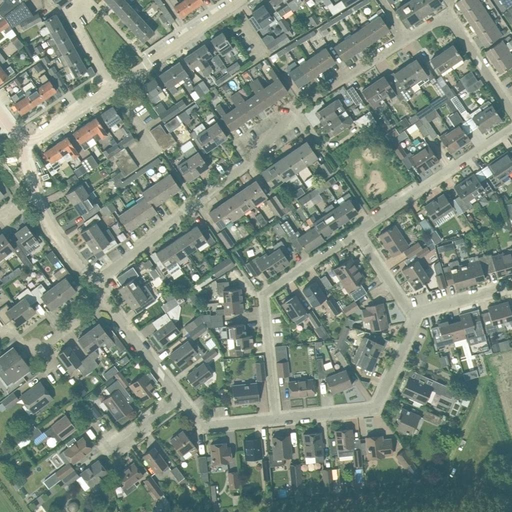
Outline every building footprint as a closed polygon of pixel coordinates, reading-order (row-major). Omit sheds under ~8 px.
[(0,0),(0,17),(2,16),(22,1),(21,0),(0,0)] [(118,0),(111,7),(119,16),(130,6),(124,0),(118,0)] [(154,0),(161,10),(165,7),(160,0),(154,0)] [(173,6),(174,9),(180,17),(192,9),(185,0),(182,0),(178,3),(176,0),(169,0),(173,6)] [(185,0),(192,9),(203,2),(202,0),(185,0)] [(269,0),(275,8),(281,17),(286,14),(285,13),(291,9),(290,7),(284,0),(269,0)] [(422,0),(410,0),(408,2),(419,19),(423,16),(422,14),(428,10),(429,12),(430,11),(422,0)] [(438,0),(422,0),(430,11),(434,8),(433,6),(439,2),(440,4),(441,4),(438,0)] [(459,0),(456,2),(463,13),(480,2),(478,0),(459,0)] [(511,0),(500,0),(508,11),(511,17),(511,16),(511,0)] [(2,16),(9,25),(10,25),(11,27),(32,15),(23,1),(2,16)] [(419,19),(408,2),(396,10),(407,26),(413,23),(411,21),(417,17),(418,19),(419,19)] [(463,13),(470,25),(487,13),(480,2),(463,13)] [(358,3),(348,9),(351,13),(360,8),(358,3)] [(263,5),(252,12),(262,28),(269,23),(271,26),(277,21),(273,15),(271,17),(263,5)] [(119,16),(127,25),(138,15),(130,6),(119,16)] [(161,10),(171,24),(175,21),(165,7),(161,10)] [(379,16),(370,22),(380,36),(389,30),(384,24),(389,20),(381,8),(376,12),(379,16)] [(348,9),(339,15),(342,19),(351,13),(348,9)] [(20,23),(23,29),(41,20),(37,13),(20,23)] [(470,25),(478,36),(495,25),(487,13),(470,25)] [(42,36),(48,33),(62,25),(55,14),(44,21),(47,25),(39,30),(42,36)] [(309,18),(314,26),(320,22),(315,14),(309,18)] [(127,25),(135,34),(146,23),(138,15),(127,25)] [(339,15),(330,20),(332,25),(342,19),(339,15)] [(0,31),(3,29),(6,34),(10,39),(16,35),(12,29),(9,25),(2,16),(0,17),(0,31)] [(291,29),(283,17),(277,21),(285,33),(288,37),(292,34),(289,30),(291,29)] [(321,26),(317,28),(320,33),(324,30),(332,25),(330,20),(321,26)] [(370,22),(361,28),(371,42),(380,36),(370,22)] [(146,23),(135,34),(143,42),(154,32),(146,23)] [(50,46),(68,36),(62,25),(48,33),(51,38),(47,40),(50,46)] [(478,36),(485,47),(502,36),(495,25),(478,36)] [(361,28),(352,34),(362,48),(371,42),(361,28)] [(314,30),(304,36),(307,40),(316,34),(314,30)] [(211,40),(216,48),(222,56),(233,49),(222,32),(211,40)] [(288,37),(285,33),(265,45),(270,52),(289,40),(288,37)] [(352,34),(343,40),(353,55),(362,48),(352,34)] [(19,39),(16,35),(11,39),(14,43),(19,39)] [(51,46),(57,57),(74,48),(68,36),(50,46),(51,46)] [(304,36),(294,42),(297,46),(307,40),(304,36)] [(334,46),(338,52),(343,61),(353,55),(343,40),(334,46)] [(485,52),(492,63),(509,52),(502,41),(485,52)] [(294,42),(285,47),(288,52),(297,46),(294,42)] [(204,44),(194,51),(209,74),(214,71),(206,59),(212,55),(204,44)] [(452,45),(442,52),(450,65),(453,69),(464,62),(452,45)] [(285,47),(276,53),(279,58),(287,53),(288,52),(285,47)] [(58,57),(64,68),(80,59),(74,48),(57,57),(58,57)] [(325,48),(316,54),(325,68),(335,62),(325,48)] [(184,58),(189,66),(191,69),(197,65),(205,77),(209,74),(194,51),(184,58)] [(431,60),(436,68),(439,73),(450,65),(442,52),(431,60)] [(511,55),(509,52),(492,63),(500,74),(511,65),(511,55)] [(316,54),(307,60),(316,74),(325,68),(316,54)] [(80,59),(64,68),(67,73),(70,72),(73,78),(86,70),(80,59)] [(416,59),(405,67),(419,87),(429,80),(436,91),(441,88),(426,66),(422,69),(416,59)] [(307,60),(298,66),(307,80),(316,74),(307,60)] [(179,61),(169,68),(178,81),(183,78),(187,85),(192,81),(188,75),(179,61)] [(227,69),(229,72),(230,74),(231,74),(240,67),(237,62),(227,69)] [(34,66),(38,72),(44,68),(40,63),(34,66)] [(0,66),(0,82),(8,76),(14,71),(10,66),(4,71),(0,66)] [(53,74),(56,79),(59,85),(64,83),(60,77),(58,71),(56,72),(53,66),(48,69),(52,74),(53,74)] [(298,66),(297,67),(289,72),(298,86),(307,80),(298,66)] [(397,84),(396,85),(405,98),(407,102),(411,98),(409,95),(419,88),(419,87),(405,67),(392,76),(397,84)] [(159,75),(164,83),(168,88),(172,94),(178,91),(173,85),(178,81),(169,68),(159,75)] [(228,74),(215,81),(217,84),(231,75),(231,74),(230,74),(229,72),(227,69),(225,70),(228,74)] [(274,81),(269,84),(278,98),(288,92),(272,69),(268,72),(274,81)] [(466,88),(477,81),(474,75),(470,78),(467,73),(460,79),(462,83),(466,88)] [(43,84),(37,88),(44,99),(56,91),(44,74),(39,78),(43,84)] [(20,76),(14,79),(18,85),(24,82),(20,76)] [(383,76),(373,83),(383,98),(388,95),(390,98),(395,95),(399,101),(405,98),(396,85),(391,88),(383,76)] [(161,100),(166,97),(166,96),(168,94),(164,88),(162,90),(154,78),(142,86),(150,98),(157,93),(161,100)] [(257,79),(253,82),(269,105),(278,98),(269,84),(263,88),(257,79)] [(477,81),(466,88),(470,93),(475,90),(483,84),(480,79),(477,81)] [(198,84),(205,94),(210,90),(203,80),(198,84)] [(255,94),(250,97),(259,111),(269,105),(253,82),(249,85),(255,94)] [(366,106),(369,111),(373,117),(374,119),(379,116),(374,109),(379,106),(377,102),(383,98),(373,83),(362,91),(370,103),(366,106)] [(193,87),(200,97),(205,94),(198,84),(193,87)] [(447,84),(441,88),(442,88),(445,93),(450,99),(451,98),(455,96),(447,84)] [(346,90),(352,99),(356,105),(362,101),(352,86),(346,90)] [(24,94),(26,96),(33,106),(44,99),(37,88),(31,92),(30,90),(24,94)] [(238,92),(234,95),(250,117),(259,111),(250,97),(244,101),(238,92)] [(20,100),(16,93),(10,97),(21,114),(33,106),(26,96),(20,100)] [(443,104),(446,102),(450,99),(445,93),(430,103),(434,109),(443,104)] [(236,106),(231,110),(240,124),(250,117),(234,95),(230,97),(236,106)] [(456,95),(455,96),(451,98),(457,108),(462,115),(467,112),(456,95)] [(451,98),(450,99),(446,102),(452,112),(457,108),(451,98)] [(182,99),(175,104),(179,111),(187,106),(182,99)] [(320,114),(317,116),(323,125),(345,111),(337,99),(328,105),(319,111),(320,114)] [(488,101),(479,107),(479,108),(492,126),(502,120),(489,102),(488,101)] [(434,109),(430,103),(415,114),(419,119),(434,109)] [(163,122),(179,111),(174,104),(166,110),(158,115),(159,117),(163,122)] [(215,107),(225,122),(231,130),(240,124),(231,110),(225,114),(219,104),(215,107)] [(101,114),(106,122),(109,127),(121,119),(112,106),(101,114)] [(479,108),(469,115),(482,133),(492,126),(479,108)] [(345,111),(323,125),(329,134),(332,132),(334,134),(342,129),(343,128),(352,122),(349,116),(345,111)] [(373,117),(369,111),(355,120),(360,127),(373,117)] [(455,127),(449,131),(460,147),(470,140),(460,125),(464,122),(457,111),(449,117),(455,127)] [(176,116),(164,124),(169,132),(170,132),(181,124),(176,116)] [(96,117),(84,125),(91,136),(98,132),(102,138),(107,135),(96,117)] [(424,117),(419,120),(426,129),(430,126),(424,117)] [(425,137),(429,134),(426,129),(419,120),(415,123),(425,137)] [(216,123),(206,129),(216,144),(227,138),(216,123)] [(149,131),(153,136),(164,129),(160,124),(149,131)] [(73,133),(78,141),(84,150),(90,147),(85,140),(91,136),(84,125),(73,133)] [(117,144),(121,150),(124,147),(135,140),(125,125),(120,129),(125,135),(122,137),(124,139),(117,144)] [(153,136),(156,141),(167,134),(164,129),(153,136)] [(196,136),(201,143),(206,151),(216,144),(206,129),(196,136)] [(439,137),(445,145),(450,154),(460,147),(449,131),(439,137)] [(156,141),(160,146),(173,137),(170,132),(169,132),(167,134),(156,141)] [(67,137),(55,145),(62,155),(68,151),(73,158),(78,154),(67,137)] [(160,146),(163,151),(177,142),(173,137),(160,146)] [(394,137),(389,141),(401,159),(406,155),(394,137)] [(113,155),(115,154),(121,150),(117,144),(114,139),(110,142),(113,146),(109,149),(113,155)] [(418,151),(429,168),(439,161),(425,140),(421,143),(420,142),(415,146),(418,151)] [(306,142),(296,149),(306,164),(311,161),(312,163),(318,159),(306,142)] [(55,145),(44,153),(50,162),(45,165),(52,175),(57,172),(56,169),(61,166),(60,165),(60,164),(66,160),(62,155),(55,145)] [(184,152),(188,159),(198,174),(208,167),(193,146),(184,152)] [(115,154),(119,159),(128,153),(124,147),(121,150),(115,154)] [(296,149),(284,157),(295,172),(306,164),(296,149)] [(401,159),(407,168),(412,165),(419,175),(429,168),(418,151),(412,155),(411,152),(406,155),(401,159)] [(511,158),(507,152),(497,158),(508,174),(511,171),(511,158)] [(119,159),(122,163),(131,157),(128,153),(119,159)] [(86,159),(93,169),(99,165),(92,155),(86,159)] [(118,166),(121,171),(122,172),(135,163),(131,157),(122,163),(118,166)] [(149,163),(152,167),(161,161),(158,157),(149,163)] [(284,157),(273,164),(284,180),(295,172),(284,157)] [(487,177),(493,185),(495,189),(504,183),(501,178),(508,174),(497,158),(487,165),(493,174),(487,177)] [(81,162),(88,172),(93,169),(86,159),(81,162)] [(198,174),(188,159),(177,166),(188,181),(192,178),(193,180),(198,176),(197,175),(198,174)] [(326,161),(320,165),(327,175),(332,171),(326,161)] [(112,178),(115,183),(121,179),(125,176),(130,173),(138,167),(135,163),(122,172),(121,171),(117,174),(112,177),(112,178)] [(140,169),(143,173),(152,167),(149,163),(140,169)] [(261,172),(267,180),(273,189),(279,186),(277,184),(284,180),(273,164),(261,172)] [(74,170),(79,177),(84,174),(79,166),(74,170)] [(131,175),(134,179),(143,173),(140,169),(131,175)] [(169,174),(160,180),(171,195),(180,189),(169,174)] [(474,174),(464,181),(474,196),(477,201),(493,191),(485,179),(480,182),(474,174)] [(122,181),(125,185),(134,179),(131,175),(122,181)] [(317,181),(313,176),(305,181),(309,187),(317,181)] [(334,177),(325,183),(329,188),(337,182),(334,177)] [(114,183),(118,190),(125,185),(122,181),(121,179),(115,183),(114,183)] [(160,180),(151,186),(162,201),(171,195),(160,180)] [(66,194),(73,204),(88,194),(85,189),(89,186),(85,181),(66,194)] [(255,181),(244,189),(255,204),(261,200),(265,205),(268,203),(278,218),(284,214),(281,209),(273,197),(268,201),(265,197),(266,197),(255,181)] [(454,199),(459,208),(463,212),(472,206),(468,200),(474,196),(464,181),(453,187),(459,196),(454,199)] [(325,183),(316,188),(320,194),(329,188),(325,183)] [(151,186),(143,192),(153,207),(162,201),(151,186)] [(301,187),(292,193),(296,198),(305,193),(301,187)] [(307,194),(310,200),(320,194),(316,188),(307,194)] [(244,189),(233,196),(243,212),(255,204),(244,189)] [(146,197),(137,203),(147,218),(156,212),(153,207),(143,192),(142,192),(146,197)] [(296,198),(292,193),(288,195),(291,199),(285,203),(279,193),(273,197),(281,209),(288,204),(291,202),(296,198)] [(340,205),(349,218),(358,212),(351,202),(354,200),(349,193),(342,197),(345,201),(340,205)] [(88,194),(73,204),(80,215),(81,214),(85,219),(101,209),(97,203),(95,205),(88,194)] [(424,207),(430,215),(434,221),(453,208),(443,194),(424,207)] [(233,196),(221,204),(232,220),(243,212),(233,196)] [(111,201),(107,204),(112,213),(117,210),(111,201)] [(137,203),(128,210),(138,224),(147,218),(137,203)] [(232,220),(221,204),(209,212),(220,228),(232,220)] [(281,209),(284,214),(285,214),(292,210),(288,204),(281,209)] [(332,204),(328,206),(340,224),(349,218),(340,205),(335,208),(332,204)] [(327,213),(322,217),(331,230),(340,224),(328,206),(324,209),(327,213)] [(119,216),(123,222),(129,231),(138,224),(128,210),(119,216)] [(260,212),(255,216),(263,228),(268,224),(260,212)] [(80,232),(87,243),(102,233),(95,222),(100,219),(97,214),(83,223),(87,228),(80,232)] [(322,217),(313,223),(324,239),(331,235),(329,232),(331,230),(322,217)] [(279,222),(273,227),(279,236),(285,232),(279,222)] [(315,227),(307,232),(316,245),(324,240),(324,239),(313,223),(315,227)] [(249,234),(243,224),(237,227),(244,237),(249,234)] [(197,225),(187,232),(197,247),(207,240),(210,246),(215,242),(206,229),(201,232),(197,225)] [(408,246),(400,233),(394,225),(379,236),(393,256),(408,246)] [(17,244),(21,250),(26,256),(36,248),(32,243),(37,240),(30,231),(30,230),(29,229),(28,229),(26,226),(16,233),(21,241),(17,244)] [(217,233),(228,248),(233,244),(223,229),(217,233)] [(297,239),(303,248),(306,252),(316,245),(307,232),(301,236),(298,230),(294,233),(297,239)] [(101,249),(104,254),(118,244),(114,239),(115,239),(110,231),(104,235),(102,233),(87,243),(94,253),(101,249)] [(187,232),(177,239),(187,254),(197,247),(187,232)] [(2,234),(0,235),(0,253),(3,257),(14,249),(2,234)] [(177,239),(167,246),(177,261),(187,254),(177,239)] [(266,254),(277,271),(289,263),(285,257),(289,254),(290,256),(291,255),(285,247),(281,241),(273,246),(274,251),(267,256),(266,254)] [(422,249),(423,249),(419,242),(405,252),(409,258),(416,253),(422,249)] [(422,249),(416,253),(420,258),(435,248),(432,243),(423,249),(422,249)] [(155,263),(161,272),(164,277),(170,273),(171,275),(181,268),(176,261),(177,261),(167,246),(156,253),(160,260),(155,263)] [(501,254),(506,273),(511,271),(511,247),(509,249),(509,252),(501,254)] [(17,253),(16,254),(27,268),(32,264),(26,256),(21,250),(17,253)] [(258,256),(254,258),(246,264),(254,276),(260,272),(259,271),(262,270),(267,278),(277,271),(266,254),(260,257),(258,256)] [(484,256),(489,273),(495,271),(496,276),(506,273),(501,254),(491,257),(490,254),(484,256)] [(470,263),(475,282),(485,279),(483,275),(489,273),(484,256),(478,257),(478,260),(475,261),(473,256),(469,258),(470,263)] [(212,269),(217,276),(234,265),(229,257),(212,269)] [(333,270),(340,281),(358,269),(351,258),(333,270)] [(402,270),(409,280),(424,270),(417,260),(402,270)] [(449,266),(443,267),(448,285),(454,283),(455,288),(464,285),(457,260),(448,263),(449,266)] [(458,260),(457,260),(464,285),(475,282),(470,263),(460,266),(458,260)] [(59,283),(53,287),(63,300),(75,291),(68,282),(73,278),(64,266),(53,274),(59,283)] [(358,269),(340,281),(348,291),(353,288),(355,290),(349,293),(351,296),(354,301),(365,293),(359,284),(365,280),(358,269)] [(118,288),(125,299),(141,288),(134,278),(138,275),(135,270),(121,279),(125,284),(124,284),(123,284),(122,284),(122,285),(118,288)] [(424,270),(409,280),(415,290),(430,280),(424,270)] [(20,276),(25,280),(29,274),(25,271),(20,276)] [(8,274),(1,279),(5,284),(12,279),(8,274)] [(435,276),(439,288),(446,286),(442,274),(435,276)] [(320,279),(327,289),(332,286),(325,275),(320,279)] [(198,283),(201,287),(207,283),(204,279),(198,283)] [(223,296),(224,302),(242,300),(240,288),(229,289),(228,281),(218,282),(216,282),(217,294),(221,296),(223,296)] [(302,290),(308,299),(313,306),(326,298),(320,290),(315,282),(302,290)] [(40,284),(30,291),(37,300),(40,304),(44,300),(51,309),(63,300),(53,287),(47,292),(40,284)] [(141,288),(125,299),(132,309),(139,304),(142,309),(156,300),(145,285),(141,288)] [(20,301),(15,305),(26,319),(35,312),(30,305),(37,300),(30,291),(27,288),(16,296),(20,301)] [(295,295),(282,304),(293,320),(305,311),(295,295)] [(335,314),(337,317),(343,313),(332,297),(326,301),(335,314)] [(167,304),(171,308),(171,309),(178,304),(174,299),(167,304)] [(200,315),(203,321),(204,321),(204,322),(222,320),(222,314),(225,314),(233,313),(243,312),(242,300),(224,302),(224,309),(216,310),(217,315),(210,315),(209,314),(200,315)] [(343,309),(346,315),(359,307),(355,301),(343,309)] [(508,301),(498,304),(503,322),(509,320),(511,327),(511,326),(511,305),(509,306),(508,301)] [(382,303),(372,306),(367,307),(367,309),(362,310),(365,321),(372,320),(374,329),(372,330),(378,329),(387,327),(382,303)] [(0,317),(5,324),(9,321),(11,319),(16,326),(26,319),(15,305),(10,309),(6,304),(0,308),(0,317)] [(162,323),(164,325),(154,333),(163,345),(180,332),(173,324),(178,320),(181,307),(179,304),(178,304),(171,309),(171,308),(154,321),(158,326),(162,323)] [(481,314),(484,324),(487,333),(499,330),(498,329),(504,328),(503,322),(498,304),(487,307),(488,312),(481,314)] [(306,314),(315,327),(314,328),(320,337),(327,333),(312,310),(306,314)] [(470,312),(459,315),(461,321),(466,338),(466,339),(484,334),(478,315),(471,317),(470,312)] [(184,328),(189,333),(201,323),(203,321),(200,315),(199,315),(184,328)] [(438,326),(431,328),(436,347),(447,344),(454,342),(454,341),(452,335),(449,324),(447,319),(437,322),(438,326)] [(461,321),(449,324),(452,335),(454,341),(466,338),(461,321)] [(99,323),(88,331),(99,345),(104,341),(109,347),(112,344),(119,353),(126,349),(116,335),(111,339),(99,323)] [(189,333),(194,339),(207,329),(201,323),(189,333)] [(227,338),(233,337),(245,336),(244,324),(226,326),(227,338)] [(340,338),(344,340),(349,328),(345,326),(340,338)] [(90,355),(85,358),(93,369),(98,366),(93,359),(98,355),(93,349),(99,345),(88,331),(78,339),(90,355)] [(234,349),(229,349),(230,356),(242,354),(241,348),(252,347),(251,335),(245,336),(233,337),(234,349)] [(362,351),(377,357),(382,345),(373,341),(365,337),(362,338),(360,342),(365,344),(362,351)] [(187,341),(178,348),(170,354),(179,366),(193,355),(197,360),(205,354),(198,344),(193,348),(187,341)] [(501,349),(499,343),(492,345),(494,351),(501,349)] [(58,354),(64,363),(70,370),(76,366),(84,376),(93,369),(85,358),(80,362),(69,346),(58,354)] [(286,346),(275,347),(276,358),(287,357),(286,346)] [(0,357),(0,376),(7,385),(13,381),(14,382),(22,375),(30,369),(13,347),(0,357)] [(213,348),(202,357),(206,362),(217,354),(213,348)] [(362,373),(367,375),(369,369),(371,370),(377,357),(362,351),(357,349),(352,360),(354,362),(365,367),(362,373)] [(348,363),(339,350),(334,354),(343,367),(348,363)] [(322,355),(316,356),(316,358),(318,374),(320,374),(320,378),(325,377),(328,384),(331,393),(342,389),(333,367),(326,370),(323,370),(322,358),(322,355)] [(459,358),(460,362),(462,368),(467,367),(464,356),(459,358)] [(255,363),(257,380),(265,379),(263,362),(255,363)] [(289,375),(287,362),(276,363),(278,377),(289,375)] [(203,363),(194,370),(186,376),(195,388),(203,382),(212,375),(203,363)] [(333,367),(342,389),(352,385),(346,369),(336,373),(333,367)] [(119,371),(114,375),(121,383),(126,380),(119,371)] [(137,380),(130,385),(142,401),(152,394),(149,389),(153,386),(153,385),(158,381),(152,373),(147,377),(145,374),(137,380)] [(402,393),(411,397),(424,403),(430,389),(451,398),(455,390),(417,373),(414,380),(409,378),(402,393)] [(112,377),(104,383),(106,386),(115,380),(112,377)] [(110,395),(102,401),(110,410),(112,409),(119,418),(132,409),(122,395),(126,391),(121,384),(118,379),(105,388),(110,395)] [(288,382),(290,398),(314,395),(312,379),(288,382)] [(40,382),(32,388),(21,397),(33,413),(52,399),(40,382)] [(258,401),(256,383),(232,386),(234,404),(258,401)] [(79,392),(82,396),(87,393),(83,388),(79,392)] [(13,393),(2,402),(0,403),(0,409),(2,412),(6,408),(7,408),(18,400),(13,393)] [(397,429),(406,432),(410,434),(414,426),(415,426),(420,416),(411,412),(402,408),(397,418),(398,419),(397,420),(398,422),(399,423),(397,429)] [(440,417),(425,410),(422,418),(437,424),(440,417)] [(44,431),(44,432),(48,438),(50,437),(55,437),(58,441),(56,442),(57,443),(68,434),(76,428),(66,415),(58,421),(45,431),(44,431)] [(36,427),(25,434),(30,441),(40,433),(36,427)] [(336,438),(330,438),(331,455),(338,454),(337,449),(353,447),(351,429),(335,431),(336,438)] [(170,440),(176,448),(181,455),(190,449),(193,454),(198,451),(183,430),(170,440)] [(303,434),(304,444),(305,456),(315,455),(315,462),(324,461),(321,433),(303,434)] [(274,452),(274,457),(274,458),(291,457),(290,446),(289,436),(272,438),(273,448),(274,452)] [(365,438),(367,448),(368,458),(384,456),(384,455),(392,454),(391,449),(390,439),(382,440),(382,436),(365,438)] [(54,458),(54,461),(60,469),(69,463),(72,461),(73,463),(91,449),(83,437),(75,443),(64,451),(64,450),(59,454),(54,458)] [(243,441),(244,451),(245,460),(262,458),(260,439),(243,441)] [(210,444),(211,454),(213,464),(227,463),(227,461),(231,460),(231,458),(230,448),(226,448),(225,443),(210,444)] [(143,456),(149,464),(156,472),(161,468),(164,471),(169,467),(167,464),(154,447),(143,456)] [(360,449),(353,450),(355,466),(362,465),(360,449)] [(405,449),(396,455),(405,468),(414,462),(405,449)] [(206,456),(198,457),(199,472),(202,472),(206,472),(207,472),(206,456)] [(98,460),(90,466),(81,474),(90,486),(108,473),(98,460)] [(69,463),(56,473),(61,479),(74,470),(69,463)] [(117,475),(123,483),(127,488),(143,476),(139,471),(133,463),(129,466),(129,467),(124,470),(117,475)] [(290,465),(291,479),(292,490),(302,489),(300,464),(290,465)] [(176,466),(170,470),(178,482),(182,487),(185,485),(188,482),(184,477),(176,466)] [(324,486),(329,485),(329,491),(331,491),(331,493),(334,493),(334,491),(336,491),(336,485),(337,485),(336,475),(337,475),(336,471),(331,472),(331,469),(322,470),(324,486)] [(79,476),(74,470),(63,478),(68,485),(79,476)] [(237,472),(228,473),(230,488),(238,488),(237,472)] [(144,481),(153,493),(158,499),(164,495),(159,488),(150,476),(144,481)]
